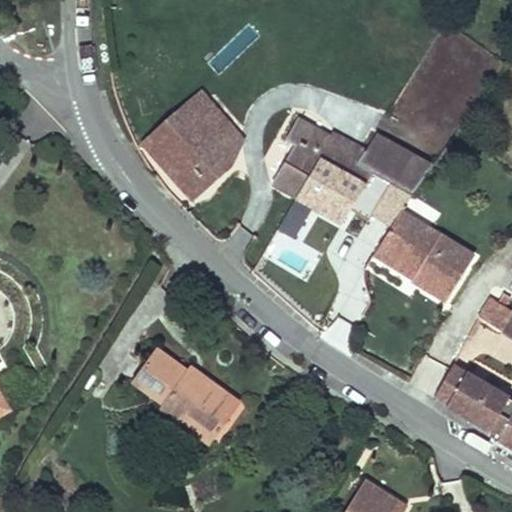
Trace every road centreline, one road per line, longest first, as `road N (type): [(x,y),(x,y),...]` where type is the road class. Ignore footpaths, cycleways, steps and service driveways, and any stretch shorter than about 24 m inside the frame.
road 1 (tertiary): [(85,99),(103,142),(167,224),(278,319),(511,477)]
road 2 (unknown): [(330,356),(364,302),(362,215)]
